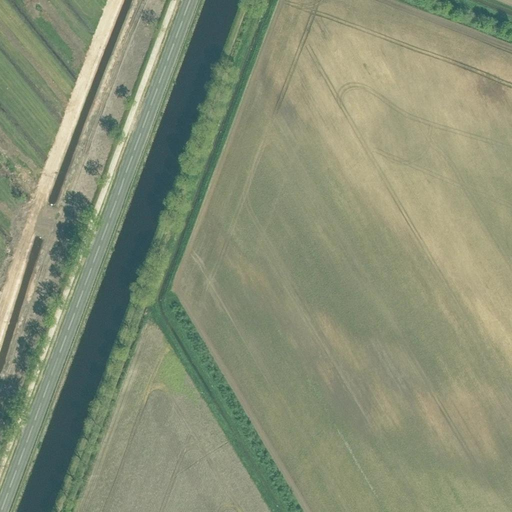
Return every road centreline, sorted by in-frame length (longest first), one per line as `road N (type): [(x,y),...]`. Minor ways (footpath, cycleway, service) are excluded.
road 1 (primary): [(1,511),(190,0)]
road 2 (track): [(248,0),(60,511)]
